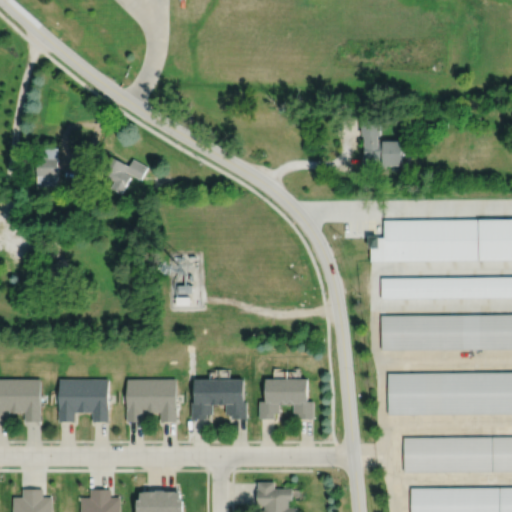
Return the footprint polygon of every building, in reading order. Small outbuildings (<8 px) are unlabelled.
[(417,109),(403,109),(402,118),(417,118),(417,109)] [(364,114),(365,134),(366,134),(366,141),(363,141),(364,165),(379,164),(379,166),(386,166),(386,163),(405,163),(405,138),(387,139),(387,137),(381,137),(381,133),(383,133),(383,114),(364,114)] [(37,146),(36,185),(57,185),(58,146),(37,146)] [(94,167),(115,179),(111,186),(122,192),(131,175),(126,172),(127,171),(141,178),(148,166),(133,157),(129,165),(103,150),(94,167)] [(372,260),(511,258),(511,217),(385,219),(385,226),(385,236),(381,236),(381,234),(371,234),(372,260)] [(84,254),(67,263),(80,287),(117,267),(109,250),(87,261),(84,254)] [(50,264),(58,280),(73,272),(64,256),(50,264)] [(511,275),(382,277),(382,298),(511,296),(511,275)] [(178,284),(179,292),(193,292),(193,284),(178,284)] [(176,296),(176,304),(190,304),(190,296),(176,296)] [(511,313),(382,314),(382,349),(511,347),(511,313)] [(511,370),(389,373),(389,414),(511,412),(511,370)] [(15,412),(7,412),(7,422),(0,422),(0,378),(15,378),(15,412)] [(15,378),(40,378),(40,421),(24,421),(24,412),(15,412),(15,378)] [(83,411),(75,411),(75,422),(58,422),(58,409),(59,409),(59,378),(83,378),(83,411)] [(83,378),(108,378),(108,421),(92,421),(92,411),(83,411),(83,378)] [(152,412),(143,412),(143,422),(127,422),(127,409),(128,409),(128,378),(152,378),(152,412)] [(152,378),(177,378),(177,421),(161,421),(161,412),(152,412),(152,378)] [(220,404),(226,404),(226,413),(232,413),(232,418),(247,418),(247,401),(245,401),(245,378),(220,379),(220,404)] [(287,378),(266,378),(266,400),(260,400),(259,418),(275,418),(275,412),(280,413),(280,404),(287,404),(287,378)] [(287,404),(294,404),(294,413),(299,413),(299,418),(314,418),(315,400),(309,400),(309,378),(287,378),(287,404)] [(220,379),(195,379),(195,401),(192,401),(192,418),(208,418),(208,414),(213,414),(213,404),(220,404),(220,379)] [(511,471),(406,471),(405,437),(511,436),(511,471)] [(259,481),(259,488),(258,488),(258,505),(265,505),(265,510),(261,510),(261,511),(298,511),(298,507),(289,507),(289,500),(293,500),(293,488),(275,488),(275,481),(259,481)] [(511,483),(511,511),(412,511),(412,485),(511,483)] [(13,497),(13,511),(52,511),(52,497),(42,497),(42,489),(23,488),(22,497),(13,497)] [(82,497),(81,511),(121,511),(121,497),(111,497),(111,489),(91,489),(91,497),(82,497)] [(161,511),(161,491),(157,491),(157,492),(145,492),(145,493),(141,493),(141,500),(138,500),(138,511),(161,511)] [(161,511),(185,511),(185,500),(182,500),(182,493),(176,493),(176,492),(166,492),(166,491),(161,491),(161,511)]
